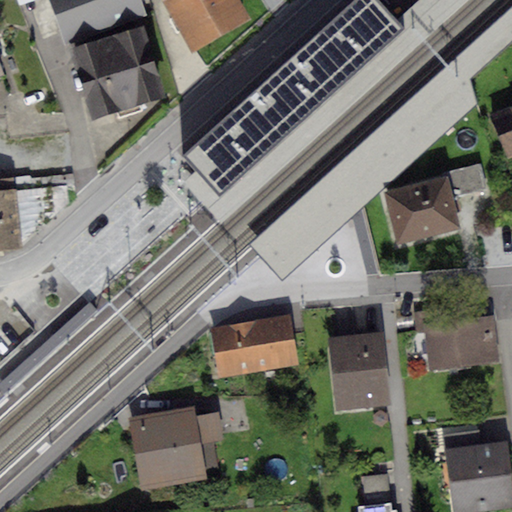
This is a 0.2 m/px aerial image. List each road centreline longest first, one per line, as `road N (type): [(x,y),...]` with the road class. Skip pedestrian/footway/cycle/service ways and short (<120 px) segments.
road 1 (residential): [(501,278),(231,298),(0,502)]
road 2 (residential): [(0,274),(45,252),(325,0)]
